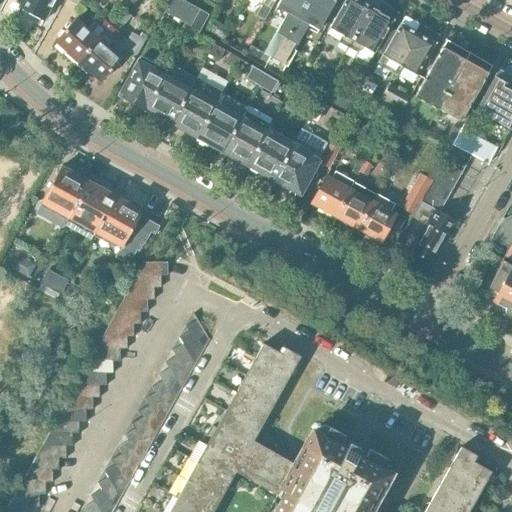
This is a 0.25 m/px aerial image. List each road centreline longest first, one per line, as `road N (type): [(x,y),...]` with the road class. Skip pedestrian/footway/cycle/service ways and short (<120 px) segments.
road 1 (residential): [(511,468),(242,312),(126,511)]
road 2 (primary): [(0,51),(33,89),(97,137),(423,314)]
road 3 (residential): [(423,314),(511,161)]
